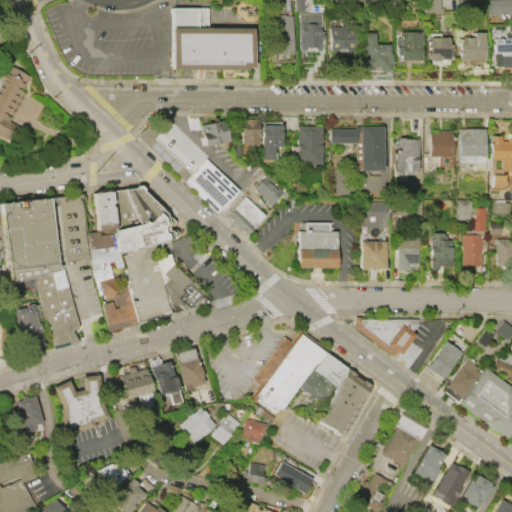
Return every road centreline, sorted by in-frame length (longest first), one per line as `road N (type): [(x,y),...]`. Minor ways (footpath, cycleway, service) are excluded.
road 1 (residential): [(83,110),(161,99),(511,101)]
road 2 (residential): [(102,352),(116,409),(150,472),(321,508)]
road 3 (secondary): [(511,469),(288,300)]
road 4 (secondary): [(42,369),(288,300)]
road 5 (residential): [(288,300),(511,299)]
road 6 (residential): [(141,167),(50,75),(17,0)]
road 7 (tertiary): [(288,300),(141,167)]
road 8 (residential): [(92,511),(54,468),(42,369)]
road 9 (residential): [(318,511),(392,379)]
road 10 (tertiary): [(141,167),(0,183)]
